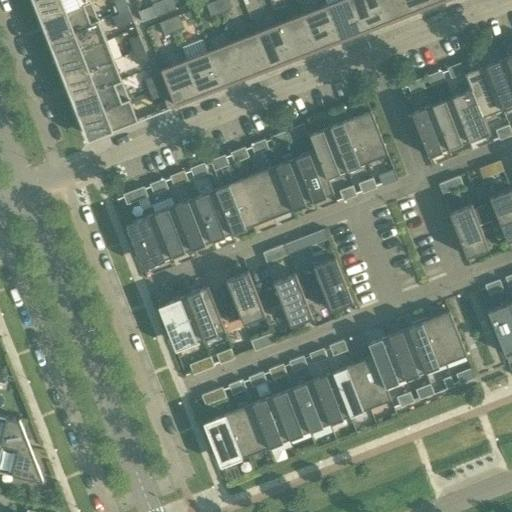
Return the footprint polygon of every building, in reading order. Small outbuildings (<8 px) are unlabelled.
[(33,0),(41,19),(90,0),(33,0)] [(41,19),(49,39),(98,20),(90,0),(41,19)] [(113,0),(118,12),(128,8),(125,0),(113,0)] [(166,14),(161,0),(152,4),(157,17),(166,14)] [(173,0),(161,0),(166,14),(177,9),(173,0)] [(227,0),(217,0),(215,1),(221,14),(231,10),(227,0)] [(351,0),(339,0),(326,5),(340,42),(341,40),(351,36),(353,37),(353,35),(357,34),(358,35),(359,33),(362,32),(364,32),(351,0)] [(378,0),(351,0),(364,32),(365,31),(374,27),(376,28),(377,26),(380,25),(382,26),(382,24),(386,23),(388,23),(378,0)] [(405,0),(378,0),(388,23),(388,22),(398,18),(400,19),(400,17),(404,16),(405,16),(406,15),(409,13),(411,14),(405,0)] [(432,0),(405,0),(411,14),(412,12),(421,9),(423,9),(424,8),(427,7),(429,7),(429,6),(433,4),(434,5),(435,4),(432,0)] [(221,14),(215,1),(206,4),(211,17),(221,14)] [(326,5),(302,14),(317,51),(318,49),(326,46),(327,47),(328,45),(333,43),(334,44),(335,42),(339,41),(340,42),(326,5)] [(128,8),(118,12),(123,25),(133,21),(128,8)] [(302,14),(279,24),(293,60),(294,58),(304,55),(305,55),(306,54),(310,52),(311,53),(312,51),(315,50),(317,51),(302,14)] [(179,15),(168,19),(173,32),(184,28),(179,15)] [(173,32),(168,19),(159,23),(164,36),(173,32)] [(49,39),(57,59),(106,40),(98,20),(49,39)] [(279,24),(255,33),(269,69),(270,69),(270,68),(279,64),(280,65),(281,64),(286,62),(287,62),(288,61),(292,59),(293,60),(279,24)] [(255,33),(231,42),(245,78),(246,78),(247,77),(257,73),(258,74),(259,72),(262,71),(264,71),(265,70),(268,68),(269,69),(255,33)] [(129,39),(134,52),(144,48),(139,35),(129,39)] [(57,59),(64,79),(114,60),(106,40),(57,59)] [(231,42),(208,51),(222,87),(223,87),(223,86),(232,83),(233,83),(234,82),(239,80),(240,81),(241,79),(245,78),(231,42)] [(144,48),(134,52),(139,65),(149,61),(144,48)] [(208,51),(184,60),(198,96),(199,97),(200,95),(208,92),(210,93),(210,91),(215,89),(217,90),(218,88),(221,87),(222,87),(208,51)] [(486,65),(503,109),(504,109),(503,106),(511,102),(511,72),(506,57),(505,57),(506,59),(487,67),(486,65)] [(72,99),(76,97),(121,80),(114,60),(64,79),(72,99)] [(198,96),(184,60),(160,70),(175,106),(176,104),(186,100),(188,101),(188,100),(198,96)] [(451,78),(465,73),(461,62),(447,68),(451,78)] [(465,73),(472,91),(482,114),(483,114),(502,107),(503,109),(486,65),(485,65),(486,67),(467,75),(466,72),(465,73)] [(427,76),(431,86),(445,80),(441,70),(427,76)] [(144,79),(149,92),(159,88),(154,75),(144,79)] [(407,84),(411,94),(425,88),(421,78),(407,84)] [(80,119),(84,117),(129,99),(121,80),(76,97),(72,99),(80,119)] [(159,88),(149,92),(154,105),(164,101),(159,88)] [(452,96),(469,140),(490,132),(483,114),(482,114),(472,91),(453,98),(452,96)] [(432,104),(431,104),(449,148),(448,146),(467,138),(468,141),(469,140),(452,96),(451,96),(452,99),(433,106),(432,104)] [(129,99),(84,117),(80,119),(88,139),(137,120),(129,99)] [(449,148),(431,104),(432,107),(413,114),(412,112),(410,112),(428,156),(429,156),(428,153),(447,146),(448,148),(449,148)] [(371,110),(349,118),(367,162),(388,154),(371,110)] [(349,118),(329,126),(347,170),(367,162),(349,118)] [(309,134),(305,123),(291,129),(295,139),(309,134)] [(496,130),(499,140),(511,135),(511,132),(509,125),(496,130)] [(329,126),(310,133),(328,177),(347,170),(329,126)] [(271,137),(275,147),(289,141),(285,131),(271,137)] [(269,149),(265,139),(250,145),(254,155),(269,149)] [(230,152),(234,163),(249,157),(245,147),(230,152)] [(316,149),(295,157),(313,201),(334,193),(316,149)] [(229,165),(225,155),(210,160),(214,170),(229,165)] [(295,157),(275,165),(293,209),(313,201),(295,157)] [(478,169),(483,179),(504,171),(500,160),(478,169)] [(190,168),(194,178),(208,173),(204,163),(190,168)] [(275,165),(255,173),(272,217),(293,209),(275,165)] [(398,180),(397,178),(394,169),(379,175),(383,186),(398,180)] [(170,176),(174,186),(188,181),(184,170),(170,176)] [(255,173),(235,181),(252,225),(272,217),(255,173)] [(464,186),(460,176),(438,184),(442,195),(464,186)] [(168,189),(164,178),(149,184),(153,194),(168,189)] [(358,183),(362,193),(377,188),(373,178),(358,183)] [(235,181),(215,188),(232,233),(252,225),(235,181)] [(339,191),(343,201),(357,196),(353,185),(339,191)] [(123,194),(127,204),(148,196),(144,186),(123,194)] [(215,188),(194,196),(212,240),(232,233),(215,188)] [(511,189),(511,188),(510,189),(511,191),(492,198),(491,196),(489,197),(507,241),(508,240),(507,238),(511,236),(511,189)] [(194,196),(174,204),(192,248),(212,240),(194,196)] [(174,204),(154,212),(171,256),(192,248),(174,204)] [(487,249),(488,248),(479,225),(492,220),(486,204),(473,209),(471,204),(470,204),(471,207),(452,214),(451,212),(449,212),(466,257),(468,256),(467,254),(486,246),(487,249)] [(171,256),(154,212),(126,223),(143,267),(171,256)] [(303,237),(307,247),(328,239),(324,228),(303,237)] [(288,254),(284,244),(263,252),(267,263),(288,254)] [(351,302),(353,301),(335,257),(334,257),(335,260),(316,267),(315,265),(313,265),(315,271),(303,276),(313,303),(326,298),(330,309),(332,309),(331,307),(350,299),(351,302)] [(243,323),(265,314),(248,270),(226,279),(235,302),(222,307),(228,322),(241,317),(243,323)] [(311,317),(312,317),(295,272),(293,273),(294,275),(275,283),(275,280),(273,281),(275,286),(262,291),(268,307),(281,302),(290,325),(292,324),(291,322),(310,315),(311,317)] [(503,289),(499,279),(485,285),(489,295),(503,289)] [(208,286),(186,294),(204,338),(225,330),(208,286)] [(204,338),(186,294),(158,305),(175,349),(204,338)] [(511,311),(508,302),(509,305),(490,312),(489,310),(487,310),(505,355),(506,354),(505,352),(511,349),(511,311)] [(429,318),(428,319),(446,363),(446,362),(445,360),(464,353),(465,355),(467,355),(449,311),(448,311),(449,313),(430,321),(429,318)] [(409,326),(408,327),(425,370),(426,370),(425,368),(444,361),(445,363),(446,363),(428,319),(429,321),(410,329),(409,326)] [(389,334),(388,334),(405,378),(406,378),(405,376),(424,368),(425,371),(425,370),(408,327),(408,329),(389,336),(389,334)] [(251,341),(255,351),(276,342),(272,332),(251,341)] [(349,338),(353,348),(368,342),(363,332),(349,338)] [(368,342),(391,399),(392,399),(385,384),(404,376),(405,378),(388,334),(387,335),(388,337),(369,344),(368,342)] [(329,345),(333,356),(348,350),(344,340),(329,345)] [(353,363),(371,407),(370,405),(389,397),(390,400),(391,399),(368,342),(367,343),(373,358),(354,365),(353,363)] [(216,354),(220,364),(235,358),(231,348),(216,354)] [(327,358),(323,348),(309,353),(313,364),(327,358)] [(289,361),(293,371),(307,366),(303,355),(289,361)] [(189,364),(193,375),(215,366),(211,356),(189,364)] [(268,369),(272,379),(287,374),(283,363),(268,369)] [(333,370),(333,371),(350,415),(351,415),(350,413),(369,405),(370,407),(371,407),(353,363),(352,363),(353,366),(334,373),(333,370)] [(476,378),(475,376),(472,367),(457,373),(461,384),(476,378)] [(248,377),(252,387),(267,382),(263,371),(248,377)] [(313,378),(312,378),(330,423),(331,423),(330,420),(349,413),(350,415),(333,371),(332,371),(333,373),(314,381),(313,378)] [(436,381),(440,392),(455,386),(451,376),(436,381)] [(293,386),(292,386),(310,431),(311,431),(310,428),(329,421),(330,423),(312,378),(312,379),(312,381),(294,388),(293,386)] [(247,389),(243,379),(228,385),(232,395),(247,389)] [(416,389),(420,399),(435,394),(431,384),(416,389)] [(272,394),(290,439),(289,436),(308,429),(309,431),(310,431),(292,386),(291,387),(292,389),(273,396),(272,394)] [(201,395),(205,405),(226,397),(222,387),(201,395)] [(397,397),(401,407),(415,402),(411,391),(397,397)] [(252,402),(270,447),(269,444),(288,437),(289,439),(290,439),(272,394),(271,395),(272,397),(253,404),(252,402)] [(232,410),(250,455),(250,454),(249,452),(268,445),(269,447),(270,447),(252,402),(251,402),(252,405),(233,412),(232,410)] [(250,455),(232,410),(231,410),(232,413),(213,420),(204,423),(220,463),(229,460),(248,453),(249,455),(250,455)] [(0,442),(1,443),(1,442),(31,449),(19,418),(0,413),(0,442)] [(1,442),(1,443),(0,446),(0,469),(43,480),(31,449),(1,442)] [(34,494),(37,502),(47,498),(44,490),(34,494)]
